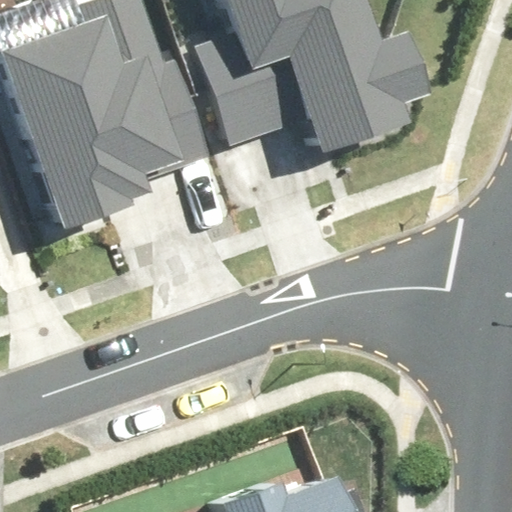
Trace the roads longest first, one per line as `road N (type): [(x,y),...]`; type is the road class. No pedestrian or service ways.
road 1 (residential): [(0,403),(325,301),(381,289),(496,295)]
road 2 (residential): [(490,511),(496,295)]
